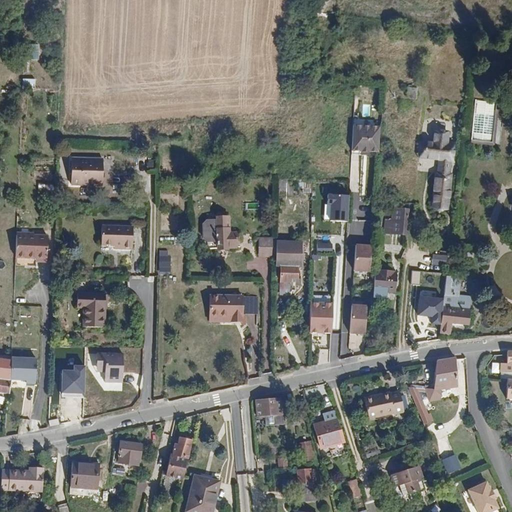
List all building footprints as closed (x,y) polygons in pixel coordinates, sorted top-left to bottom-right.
[(23,88),(35,89),(36,79),(23,78),(23,88)] [(417,87),(408,86),(407,96),(416,97),(417,87)] [(473,142),(495,144),(497,101),(475,100),(473,142)] [(381,127),(353,125),(351,149),(379,152),(381,127)] [(457,144),(449,143),(450,131),(435,129),(433,141),(422,139),(420,158),(439,160),(438,172),(435,172),(431,208),(449,210),(457,144)] [(365,195),(372,194),(371,154),(363,155),(365,195)] [(100,159),(69,160),(70,186),(101,185),(100,159)] [(281,179),(281,195),(289,196),(289,179),(281,179)] [(300,192),(310,192),(311,181),(301,181),(300,192)] [(348,222),(349,195),(328,194),(328,204),(330,205),(330,221),(348,222)] [(369,209),(359,210),(359,221),(370,220),(369,209)] [(409,211),(391,209),(388,234),(406,236),(409,211)] [(216,229),(228,229),(228,217),(216,217),(216,219),(207,219),(203,222),(202,237),(207,241),(216,241),(216,228),(216,229)] [(134,226),(102,225),(102,246),(112,246),(112,250),(133,250),(134,226)] [(216,228),(216,241),(216,248),(227,248),(227,245),(235,246),(235,234),(228,234),(228,229),(216,229),(216,228)] [(49,236),(18,236),(17,257),(48,258),(49,236)] [(301,264),(302,244),(276,243),(276,246),(276,255),(276,259),(275,264),(280,264),(296,264),(301,264)] [(332,253),(333,243),(317,243),(317,253),(332,253)] [(372,246),(357,244),(354,270),(370,272),(372,246)] [(261,245),(261,255),(276,255),(276,246),(261,245)] [(160,250),(159,267),(170,268),(171,251),(160,250)] [(448,255),(434,254),(433,263),(447,265),(448,255)] [(296,264),(280,264),(280,281),(290,281),(290,278),(296,278),(296,264)] [(396,271),(375,270),(374,290),(395,291),(396,271)] [(420,272),(413,271),(411,284),(419,285),(420,272)] [(458,276),(445,274),(443,293),(456,295),(458,276)] [(102,329),(104,296),(76,295),(76,306),(82,306),(81,328),(102,329)] [(443,308),(444,298),(419,295),(417,315),(432,317),(431,324),(441,325),(443,308)] [(242,296),(210,296),(210,322),(220,322),(220,319),(242,318),(242,296)] [(311,302),(310,333),(333,334),(334,302),(311,302)] [(368,305),(352,304),(350,334),(366,335),(368,305)] [(471,311),(443,308),(441,325),(440,333),(451,334),(452,323),(469,325),(471,311)] [(123,383),(124,353),(89,351),(89,365),(105,366),(105,382),(123,383)] [(506,364),(500,364),(499,374),(511,374),(511,352),(506,352),(506,364)] [(38,358),(12,357),(12,359),(11,380),(27,380),(27,385),(37,386),(38,358)] [(424,393),(424,397),(434,397),(438,394),(439,386),(455,386),(455,357),(435,360),(432,386),(432,390),(424,390),(424,393)] [(12,359),(0,358),(0,378),(11,380),(12,359)] [(74,372),(63,371),(62,398),(84,398),(86,367),(74,366),(74,372)] [(0,392),(10,394),(11,380),(0,378),(0,392)] [(388,390),(361,396),(365,415),(392,409),(392,411),(401,409),(396,389),(388,391),(388,390)] [(424,390),(409,389),(419,414),(426,410),(419,393),(424,393),(424,390)] [(283,413),(280,413),(279,398),(256,399),(257,414),(266,414),(266,422),(284,421),(283,413)] [(336,416),(314,423),(321,447),(344,440),(336,416)] [(181,476),(190,438),(179,436),(178,439),(176,439),(173,452),(169,451),(166,468),(162,468),(161,473),(181,476)] [(127,461),(127,455),(129,455),(130,441),(119,440),(118,454),(119,454),(119,460),(127,461)] [(305,461),(314,460),(313,441),(304,441),(305,461)] [(453,449),(440,455),(445,469),(459,463),(453,449)] [(279,467),(288,466),(288,458),(278,458),(279,467)] [(97,463),(70,460),(66,491),(85,493),(85,489),(94,490),(97,463)] [(398,484),(401,493),(421,487),(418,478),(421,477),(417,465),(396,472),(400,483),(398,484)] [(1,468),(0,484),(0,488),(42,491),(43,468),(28,467),(28,470),(1,468)] [(311,469),(296,470),(297,485),(312,484),(311,469)] [(211,511),(218,478),(194,474),(187,508),(206,511),(211,511)] [(361,494),(356,478),(348,481),(353,497),(361,494)] [(493,495),(489,486),(487,487),(483,479),(465,487),(476,511),(478,511),(495,505),(491,496),(493,495)]
